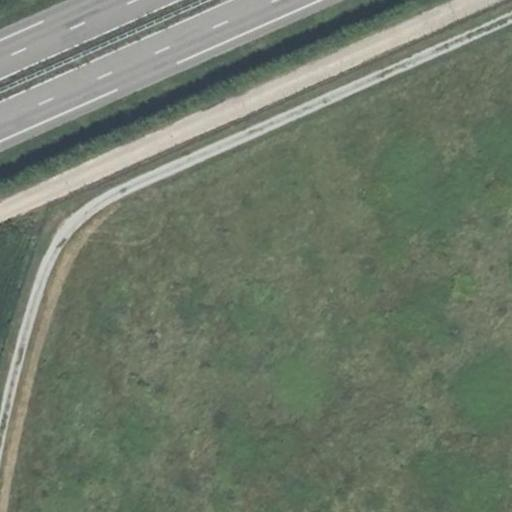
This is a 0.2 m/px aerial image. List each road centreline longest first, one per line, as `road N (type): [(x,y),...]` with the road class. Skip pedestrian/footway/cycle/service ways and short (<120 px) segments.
road 1 (unclassified): [(0,215),(491,0)]
road 2 (trunk): [(0,122),(278,0)]
road 3 (trunk): [(138,0),(0,61)]
